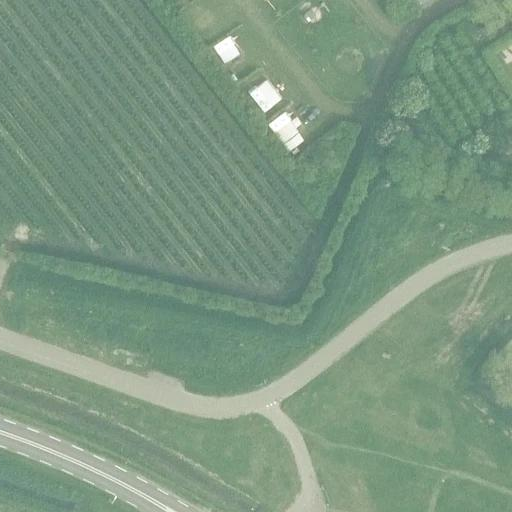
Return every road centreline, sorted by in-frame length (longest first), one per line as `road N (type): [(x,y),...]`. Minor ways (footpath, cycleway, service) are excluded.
road 1 (unclassified): [(259,399),(298,378),(427,275),(511,243)]
road 2 (unclassified): [(259,399),(190,406),(0,341)]
road 3 (secondary): [(160,505),(0,432)]
